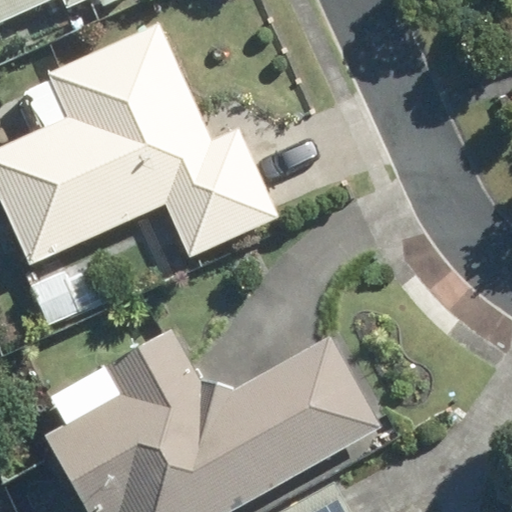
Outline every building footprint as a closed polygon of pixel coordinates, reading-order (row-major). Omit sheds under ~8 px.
[(0,0),(0,24),(53,0),(71,0),(76,8),(93,0),(0,0)] [(33,92),(31,105),(43,132),(0,150),(0,175),(38,264),(174,204),(197,256),(287,218),(248,128),(219,141),(167,22),(57,70),(60,79),(33,92)] [(63,271),(30,287),(49,326),(81,310),(63,271)] [(151,316),(140,295),(122,305),(135,326),(151,316)] [(57,401),(54,434),(96,511),(232,511),(386,426),(337,340),(244,391),(208,380),(181,333),(57,401)] [(356,511),(342,485),(293,511),(356,511)]
